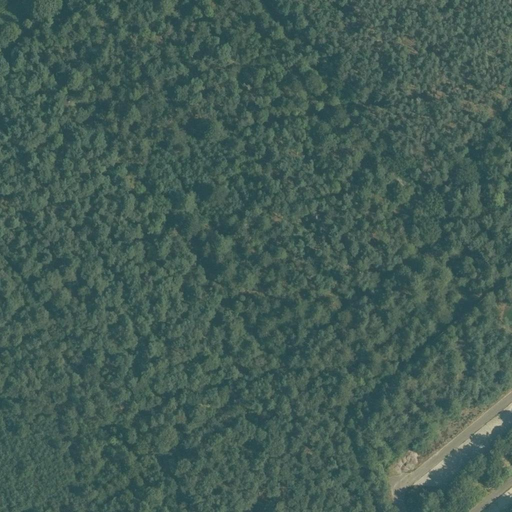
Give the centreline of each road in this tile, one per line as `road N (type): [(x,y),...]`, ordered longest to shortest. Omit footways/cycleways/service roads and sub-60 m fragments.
road 1 (track): [(419,200),(444,234),(108,511)]
road 2 (track): [(0,254),(161,469)]
road 3 (track): [(419,200),(261,0)]
